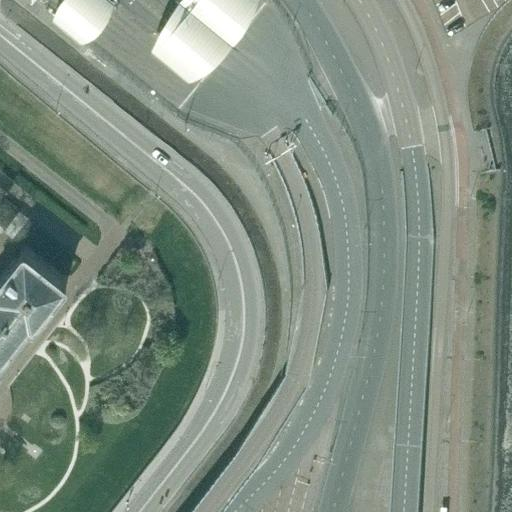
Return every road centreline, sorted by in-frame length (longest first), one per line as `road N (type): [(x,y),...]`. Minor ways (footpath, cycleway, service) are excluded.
road 1 (tertiary): [(0,34),(196,197),(236,262),(244,325),(231,378),(197,439),(140,511)]
road 2 (primary): [(332,511),(378,327),(382,198),(378,163),(346,81),(299,0)]
road 3 (primary): [(402,511),(419,223),(393,74),(357,0)]
